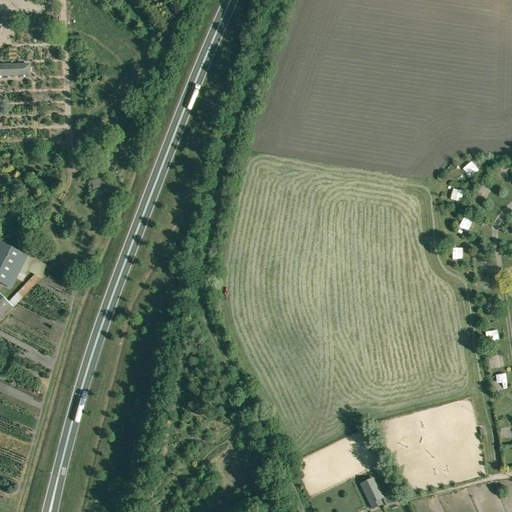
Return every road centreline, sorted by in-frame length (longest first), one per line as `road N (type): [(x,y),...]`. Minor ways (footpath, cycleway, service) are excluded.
road 1 (trunk): [(50,511),(119,273),(232,0)]
road 2 (track): [(305,511),(208,317),(205,272),(275,0)]
